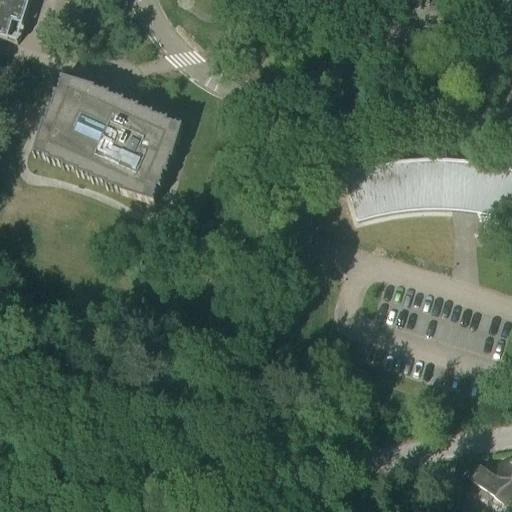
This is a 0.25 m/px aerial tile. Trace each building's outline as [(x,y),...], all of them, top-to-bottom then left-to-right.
[(0,0),(0,40),(18,46),(32,0),(0,0)] [(96,91),(62,81),(61,83),(63,83),(62,86),(61,86),(60,88),(61,88),(61,91),(60,91),(59,93),(60,93),(59,97),(55,95),(55,97),(57,98),(56,101),(54,101),(54,102),(55,103),(54,106),(53,106),(53,107),(54,108),(53,111),(49,110),(49,111),(50,112),(49,116),(48,115),(47,117),(49,117),(48,121),(47,120),(46,122),(47,123),(46,126),(44,125),(34,159),(36,160),(36,158),(39,159),(39,160),(41,161),(41,159),(44,160),(44,161),(46,162),(46,161),(49,162),(48,165),(50,166),(51,164),(54,165),(53,167),(55,167),(56,166),(59,167),(58,168),(60,168),(61,167),(64,168),(63,172),(65,173),(65,171),(68,172),(68,173),(70,174),(70,172),(73,173),(73,174),(75,175),(75,174),(78,175),(77,178),(79,179),(80,177),(83,178),(82,180),(84,180),(85,179),(88,180),(88,181),(90,181),(90,180),(93,181),(92,185),(94,186),(94,184),(97,185),(97,186),(99,187),(99,185),(102,186),(102,187),(104,188),(104,187),(107,188),(106,191),(108,192),(109,190),(112,191),(111,193),(113,193),(114,192),(117,193),(117,194),(119,194),(122,194),(121,197),(155,207),(156,205),(154,204),(155,201),(156,202),(157,200),(156,199),(156,196),(158,197),(159,195),(157,194),(158,191),(162,192),(162,190),(161,190),(162,187),(163,187),(163,185),(162,185),(163,182),(164,182),(164,180),(165,177),(168,178),(169,176),(167,175),(168,172),(169,173),(170,171),(169,170),(169,167),(170,167),(171,165),(170,165),(171,162),(173,163),(184,129),(182,128),(181,130),(178,129),(178,128),(176,127),(176,128),(173,127),(174,126),(171,125),(171,127),(168,126),(169,122),(167,122),(166,123),(163,122),(164,121),(162,121),(161,122),(159,121),(159,119),(157,119),(157,120),(153,119),(154,116),(152,115),(152,117),(149,116),(149,114),(147,114),(147,115),(144,114),(145,113),(143,112),(142,114),(139,113),(140,109),(138,109),(137,110),(134,109),(135,108),(133,108),(132,109),(130,108),(130,107),(128,106),(128,107),(124,106),(126,103),(123,102),(123,104),(107,101),(104,106),(94,102),(95,93),(96,91)] [(511,181),(504,179),(506,172),(488,168),(475,166),(464,165),(453,164),(442,164),(431,164),(421,164),(411,164),(401,165),(381,168),(371,170),(361,173),(354,174),(339,179),(339,180),(343,179),(357,224),(371,221),(381,218),(392,216),(399,215),(409,214),(417,213),(426,213),(435,212),(451,213),(460,214),(469,215),(477,216),(486,217),(489,232),(481,235),(474,237),(475,239),(482,235),(491,232),(501,230),(505,230),(511,229),(511,228),(510,228),(511,224),(511,181)] [(475,466),(466,480),(508,508),(511,501),(511,463),(508,469),(496,471),(483,472),(475,466)] [(424,498),(420,500),(423,509),(426,508),(430,507),(427,497),(424,498)]
